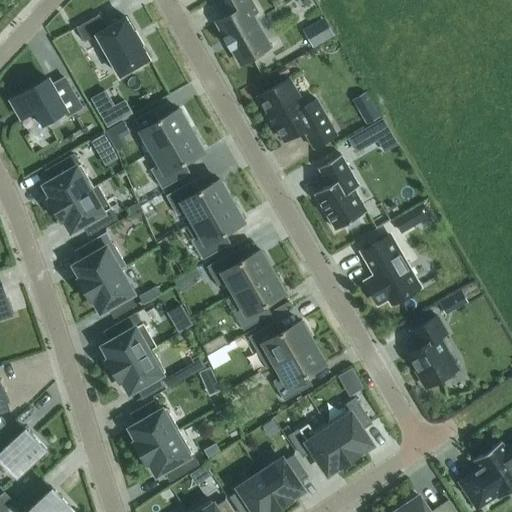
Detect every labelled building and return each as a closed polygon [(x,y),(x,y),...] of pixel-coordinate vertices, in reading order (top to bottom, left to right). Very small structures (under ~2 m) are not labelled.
[(228,15),(216,22),(225,37),(224,37),(228,43),(231,48),(232,48),(241,63),(270,46),(252,15),(258,12),(250,0),(225,0),(222,2),(228,15)] [(134,31),(126,16),(106,27),(99,14),(76,27),(84,41),(96,34),(120,75),(149,58),(141,43),(142,42),(135,30),(134,31)] [(329,25),(308,37),(313,47),(335,35),(329,25)] [(275,124),(284,140),(303,130),(313,147),(337,134),(316,99),(304,106),(289,78),(259,95),(268,112),(267,113),(273,124),(275,124)] [(20,97),(8,104),(19,125),(32,119),(39,133),(42,132),(41,130),(65,118),(66,120),(82,111),(64,79),(49,87),(46,82),(20,97)] [(106,90),(92,98),(100,113),(115,105),(106,90)] [(115,105),(100,113),(108,126),(132,112),(127,103),(125,99),(115,105)] [(371,103),(361,109),(369,122),(379,116),(371,103)] [(147,111),(135,119),(153,151),(190,129),(187,124),(189,122),(182,110),(180,111),(178,108),(153,122),(147,111)] [(383,117),(365,128),(373,142),(378,140),(385,151),(399,143),(383,117)] [(106,130),(106,131),(112,142),(124,136),(130,132),(126,126),(125,123),(124,121),(123,121),(106,130)] [(365,128),(352,135),(360,150),(373,142),(365,128)] [(160,163),(151,168),(162,188),(184,175),(184,174),(183,174),(178,166),(179,166),(178,165),(203,151),(201,147),(203,146),(196,133),(193,135),(190,129),(153,151),(160,163)] [(112,142),(115,148),(128,142),(124,136),(112,142)] [(49,197),(55,208),(93,185),(81,163),(80,164),(74,153),(46,169),(52,180),(45,184),(51,196),(49,197)] [(329,184),(315,192),(336,229),(347,222),(350,228),(359,223),(356,217),(367,211),(354,188),(359,185),(341,154),(319,167),(329,184)] [(166,195),(177,214),(187,209),(194,221),(231,200),(228,194),(230,193),(223,181),(221,182),(219,178),(194,192),(194,191),(193,192),(188,184),(189,183),(188,182),(166,195)] [(71,230),(82,223),(88,234),(117,218),(111,207),(98,183),(93,185),(55,208),(62,220),(64,218),(71,230)] [(201,233),(191,239),(203,259),(225,246),(224,245),(219,237),(220,237),(219,235),(243,221),(241,218),(244,217),(236,204),(234,205),(231,200),(194,221),(201,233)] [(423,203),(394,219),(401,233),(430,216),(423,203)] [(82,260),(74,264),(81,276),(78,278),(85,289),(120,269),(126,265),(115,245),(113,242),(112,242),(111,240),(106,232),(97,237),(76,250),(82,260)] [(390,234),(362,250),(376,275),(365,281),(378,302),(388,296),(392,302),(419,286),(390,234)] [(229,253),(207,266),(218,285),(224,282),(231,294),(272,271),(269,265),(271,264),(264,251),(261,252),(259,249),(235,263),(229,253)] [(196,267),(174,279),(178,287),(181,291),(195,283),(193,279),(200,275),(196,267)] [(120,269),(85,289),(91,300),(94,298),(101,310),(108,306),(114,316),(136,304),(129,294),(133,292),(120,269)] [(243,329),(266,316),(260,306),(284,292),(282,289),(284,287),(277,275),(275,276),(272,271),(231,294),(238,306),(232,310),(243,329)] [(0,316),(11,313),(2,283),(0,283),(0,316)] [(157,285),(139,295),(144,303),(161,293),(157,285)] [(461,289),(452,294),(459,306),(468,301),(461,289)] [(157,345),(143,322),(142,323),(136,312),(104,330),(110,341),(103,345),(110,357),(107,358),(114,370),(153,348),(157,345)] [(420,346),(407,353),(426,386),(443,377),(444,379),(456,376),(454,370),(457,368),(439,336),(447,332),(437,315),(411,330),(420,346)] [(270,323),(248,336),(267,368),(273,365),(307,344),(312,341),(309,336),(312,334),(304,322),(302,323),(300,320),(276,334),(270,323)] [(218,368),(235,360),(230,350),(233,348),(228,337),(208,346),(218,368)] [(300,377),(325,363),(323,359),(325,358),(318,345),(316,347),(312,341),(307,344),(273,365),(279,377),(273,380),(284,400),(307,388),(300,377)] [(166,371),(153,348),(114,370),(120,381),(123,379),(129,391),(137,387),(143,397),(167,383),(162,373),(166,371)] [(211,366),(199,371),(203,380),(214,375),(211,366)] [(0,410),(9,408),(0,380),(0,410)] [(350,458),(371,443),(362,429),(372,422),(355,397),(345,404),(348,408),(326,423),(350,458)] [(180,429),(166,406),(159,411),(153,400),(131,412),(137,423),(130,427),(137,439),(134,440),(141,452),(180,429)] [(16,417),(0,432),(0,459),(16,477),(46,450),(25,426),(22,429),(15,422),(18,419),(16,417)] [(339,465),(350,458),(326,423),(313,431),(308,423),(289,435),(303,456),(313,449),(328,472),(339,464),(339,465)] [(193,452),(180,429),(141,452),(147,463),(150,461),(157,473),(164,469),(170,479),(198,463),(192,453),(193,452)] [(479,467),(458,481),(476,508),(497,494),(498,496),(497,497),(498,498),(511,488),(511,442),(505,448),(501,442),(502,441),(501,440),(472,459),(473,460),(474,460),(479,467)] [(216,442),(204,449),(209,458),(210,459),(221,451),(217,445),(216,443),(216,442)] [(281,503),(303,489),(298,481),(308,475),(294,454),(284,461),(282,458),(260,472),(281,503)] [(198,472),(207,495),(222,489),(213,466),(198,472)] [(270,510),(281,503),(260,472),(239,487),(241,490),(231,496),(241,511),(251,511),(254,510),(255,511),(267,511),(270,510)] [(43,477),(13,505),(15,507),(20,511),(69,511),(73,509),(52,486),(49,489),(42,482),(44,479),(43,477)] [(4,490),(0,494),(0,508),(3,511),(4,511),(15,502),(4,490)] [(411,501),(409,498),(396,506),(400,511),(456,511),(448,499),(447,500),(448,501),(430,511),(419,495),(411,501)] [(233,511),(225,500),(215,506),(210,499),(191,511),(233,511)]
